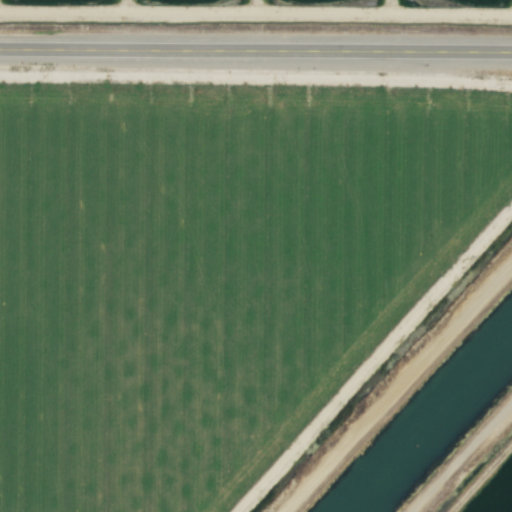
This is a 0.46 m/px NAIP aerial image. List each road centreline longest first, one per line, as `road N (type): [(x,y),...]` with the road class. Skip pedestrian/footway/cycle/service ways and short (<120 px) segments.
road 1 (tertiary): [(0,52),(511,55)]
road 2 (track): [(410,511),(511,404)]
